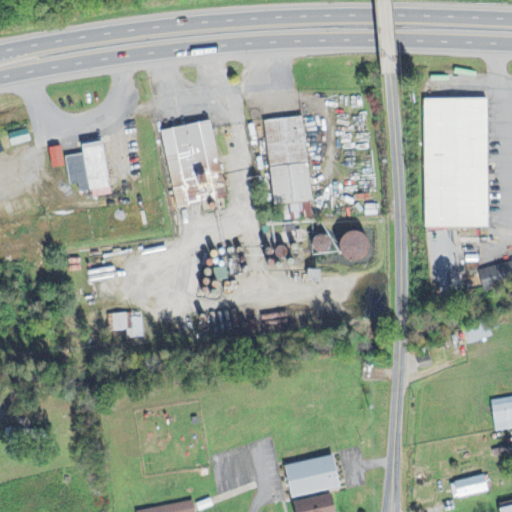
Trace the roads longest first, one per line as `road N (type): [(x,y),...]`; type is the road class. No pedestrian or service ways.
road 1 (trunk): [(511,15),(108,19),(0,45)]
road 2 (trunk): [(0,80),(152,52),(366,39),(511,45)]
road 3 (residential): [(392,511),(400,350),(391,72)]
